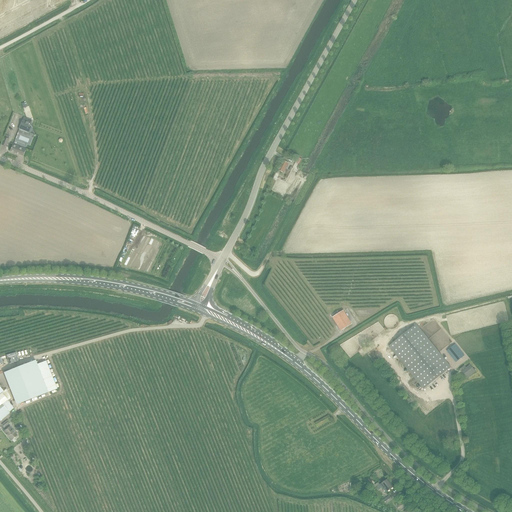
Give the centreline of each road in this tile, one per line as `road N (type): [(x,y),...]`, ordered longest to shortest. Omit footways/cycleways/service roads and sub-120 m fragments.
road 1 (secondary): [(465,511),(423,483),(296,363),(198,307)]
road 2 (tertiary): [(221,260),(270,149),(355,0)]
road 3 (unclassified): [(221,260),(0,156)]
road 4 (secondary): [(198,307),(88,280),(0,280)]
